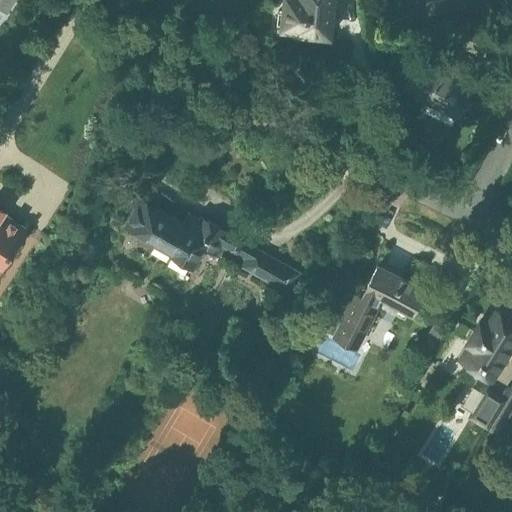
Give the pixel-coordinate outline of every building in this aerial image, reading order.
[(0,0),(0,5),(7,10),(13,0),(0,0)] [(333,0),(284,0),(282,27),(297,29),(297,31),(330,34),(333,0)] [(435,0),(426,2),(429,14),(465,7),(463,0),(435,0)] [(413,72),(406,86),(416,91),(460,113),(468,97),(466,96),(480,71),(437,49),(423,77),(413,72)] [(222,246),(244,259),(240,265),(288,293),(300,272),(200,215),(196,221),(186,216),(183,222),(145,201),(145,202),(138,198),(123,225),(131,229),(131,230),(169,252),(169,253),(194,267),(205,248),(217,255),(222,246)] [(0,266),(24,229),(2,215),(5,211),(0,207),(0,266)] [(341,327),(313,313),(294,350),(303,355),(318,326),(355,345),(380,296),(412,313),(425,288),(378,264),(362,295),(359,293),(349,288),(337,310),(347,316),(341,327)] [(467,363),(492,378),(511,345),(511,316),(510,319),(496,310),(489,322),(482,318),(467,342),(477,348),(467,363)] [(436,340),(444,328),(435,323),(428,335),(436,340)] [(425,360),(436,343),(428,338),(417,355),(425,360)] [(274,382),(261,403),(270,409),(283,387),(274,382)] [(472,415),(484,423),(500,397),(488,390),(472,415)] [(505,436),(511,424),(511,393),(491,428),(505,436)]
